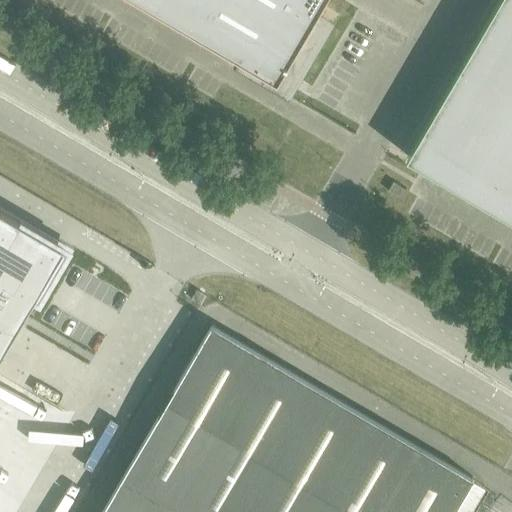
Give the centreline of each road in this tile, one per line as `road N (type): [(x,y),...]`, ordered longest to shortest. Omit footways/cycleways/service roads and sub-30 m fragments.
road 1 (unclassified): [(511,391),(0,85)]
road 2 (unclassified): [(0,114),(511,415)]
